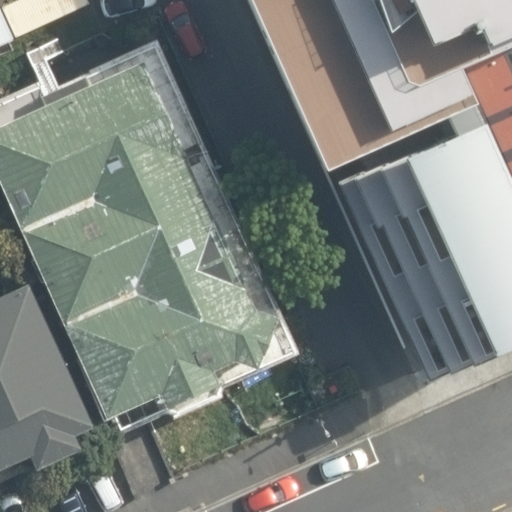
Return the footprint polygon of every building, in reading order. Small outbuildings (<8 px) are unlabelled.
[(511,0),(247,0),(319,161),(388,130),(470,94),(454,58),(511,32),(511,0)] [(0,49),(18,42),(0,2),(0,49)] [(470,94),(511,189),(511,32),(454,58),(470,94)] [(0,182),(107,422),(114,420),(120,433),(172,412),(176,420),(227,398),(223,389),(302,355),(161,39),(47,93),(43,83),(0,103),(0,182)] [(511,189),(470,94),(388,130),(483,345),(511,332),(511,189)] [(0,481),(24,470),(18,460),(33,453),(42,469),(84,450),(78,439),(97,428),(31,285),(0,298),(0,481)]
